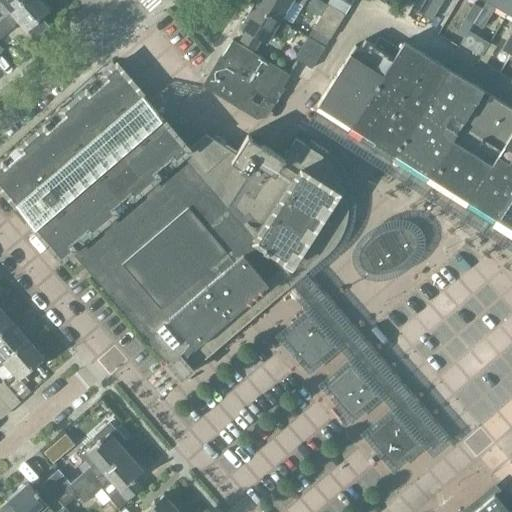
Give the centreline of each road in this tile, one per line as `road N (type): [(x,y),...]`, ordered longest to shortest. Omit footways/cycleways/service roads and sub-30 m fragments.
road 1 (residential): [(288,128),(366,2),(511,94)]
road 2 (residential): [(511,277),(288,128)]
road 3 (residential): [(238,511),(104,366)]
road 4 (residential): [(118,33),(232,113),(288,128)]
road 5 (residential): [(104,366),(0,240)]
road 6 (residential): [(0,134),(118,33)]
road 7 (residential): [(0,460),(104,366)]
